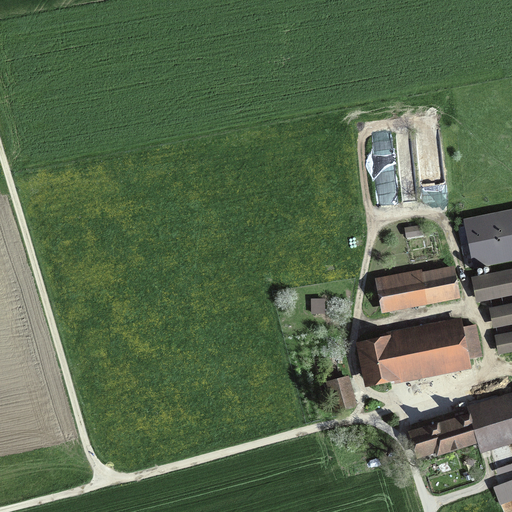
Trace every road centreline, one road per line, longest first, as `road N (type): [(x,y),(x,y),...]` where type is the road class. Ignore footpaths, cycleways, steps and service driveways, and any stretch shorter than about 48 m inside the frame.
road 1 (track): [(105,481),(88,451),(0,144)]
road 2 (track): [(355,329),(371,229),(363,135),(379,124),(433,118)]
road 3 (track): [(354,418),(105,481)]
road 4 (track): [(370,217),(424,211),(441,218),(471,307)]
road 5 (residential): [(428,511),(403,440),(377,421),(354,418)]
